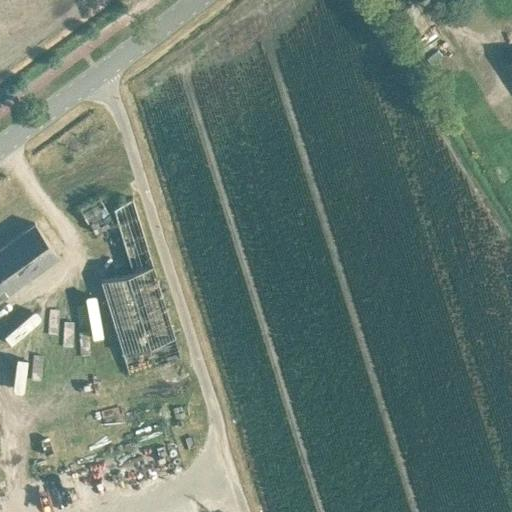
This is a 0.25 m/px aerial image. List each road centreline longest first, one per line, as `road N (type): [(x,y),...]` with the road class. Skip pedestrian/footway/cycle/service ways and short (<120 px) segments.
road 1 (unclassified): [(243,511),(106,66)]
road 2 (tertiary): [(0,148),(106,66)]
